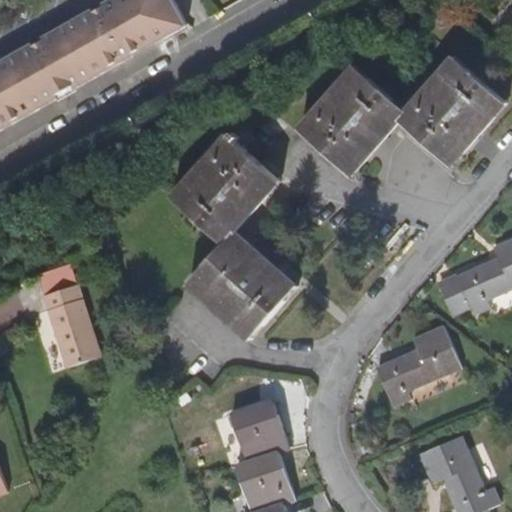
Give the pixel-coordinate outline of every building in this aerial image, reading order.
[(189,26),(173,0),(115,0),(104,7),(106,9),(95,15),(93,13),(45,41),(47,43),(35,50),(33,48),(0,66),(0,135),(6,132),(0,123),(0,120),(9,114),(17,125),(58,101),(57,95),(56,87),(68,80),(77,87),(81,85),(83,88),(125,62),(118,53),(129,45),(137,56),(189,26)] [(125,62),(137,56),(129,45),(118,53),(125,62)] [(407,115),(400,123),(453,168),(508,106),(455,59),(407,115)] [(353,177),(400,123),(407,115),(355,69),(300,132),(353,177)] [(58,101),(83,88),(81,85),(77,87),(68,80),(56,87),(57,95),(58,101)] [(0,120),(0,123),(6,132),(17,125),(9,114),(0,120)] [(173,200),(225,246),(237,234),(281,184),(236,144),(239,140),(234,134),(230,139),(228,138),(173,200)] [(237,234),(225,246),(191,286),(252,341),(299,288),(237,234)] [(511,243),(494,251),(498,261),(458,279),(474,315),(492,307),(489,301),(511,290),(511,243)] [(44,299),(67,370),(101,359),(78,288),(44,299)] [(412,399),(408,392),(462,370),(446,330),(415,343),(420,352),(379,370),(395,407),(412,399)] [(232,417),(248,465),(280,454),(290,451),(274,403),(232,417)] [(445,480),(458,511),(485,511),(501,505),(493,488),(485,491),(464,439),(423,456),(435,484),(445,480)] [(280,454),(248,465),(238,468),(251,511),(267,511),(286,506),(295,503),(280,454)]
